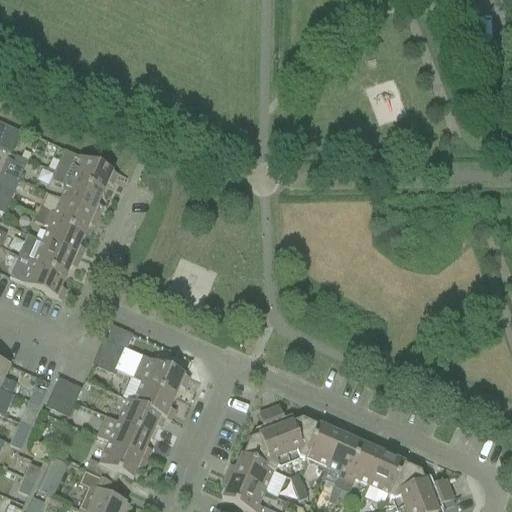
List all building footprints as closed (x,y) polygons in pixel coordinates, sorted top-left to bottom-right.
[(0,146),(0,154),(9,158),(19,135),(7,130),(0,146)] [(55,177),(102,198),(107,187),(112,189),(117,178),(79,161),(72,176),(59,170),(55,177)] [(60,204),(98,221),(102,211),(97,209),(102,198),(55,177),(52,184),(66,190),(60,204)] [(0,202),(9,207),(14,195),(0,188),(0,202)] [(0,216),(4,219),(9,207),(0,202),(0,216)] [(37,219),(84,239),(88,228),(94,231),(98,221),(60,204),(54,218),(40,212),(37,219)] [(42,246),(80,263),(84,253),(79,250),(84,239),(37,219),(34,226),(48,232),(42,246)] [(19,260),(65,281),(70,270),(75,272),(80,263),(42,246),(36,259),(22,253),(19,260)] [(23,288),(61,305),(66,294),(60,292),(65,281),(19,260),(16,268),(29,273),(23,288)] [(108,330),(102,344),(126,354),(132,340),(109,330),(108,330)] [(97,356),(120,367),(126,354),(102,344),(97,356)] [(91,369),(114,380),(120,367),(97,356),(91,369)] [(141,361),(132,382),(141,387),(174,401),(179,390),(184,393),(189,382),(151,365),(141,361)] [(0,389),(9,370),(0,366),(0,389)] [(45,412),(56,417),(69,388),(58,383),(50,401),(45,412)] [(164,423),(169,426),(174,414),(169,412),(174,401),(141,387),(132,406),(132,408),(165,422),(164,423)] [(56,417),(68,422),(72,411),(80,393),(69,388),(56,417)] [(29,406),(39,410),(45,396),(44,396),(35,392),(29,406)] [(117,426),(150,441),(155,430),(160,432),(164,423),(165,422),(132,408),(132,406),(127,404),(117,426)] [(19,428),(29,432),(39,410),(29,406),(19,428)] [(268,415),(288,466),(298,462),(292,427),(291,426),(285,429),(278,411),(268,415)] [(258,440),(277,470),(288,466),(268,415),(258,418),(265,436),(258,439),(258,440)] [(104,420),(95,441),(108,447),(146,464),(151,454),(146,451),(150,441),(117,426),(104,420)] [(298,462),(304,464),(319,430),(318,429),(317,431),(301,424),(292,427),(298,462)] [(9,449),(20,453),(29,432),(19,428),(9,449)] [(306,463),(326,472),(343,434),(333,429),(330,434),(319,430),(304,464),(305,465),(306,463)] [(329,502),(336,505),(340,494),(341,495),(361,448),(350,443),(352,438),(343,434),(326,472),(340,478),(329,502)] [(273,476),(275,477),(277,470),(258,440),(250,444),(242,460),(242,461),(273,474),(273,476)] [(84,476),(114,489),(119,478),(132,483),(137,471),(142,474),(146,464),(108,447),(99,468),(89,464),(84,476)] [(339,500),(346,503),(348,498),(354,484),(368,490),(385,452),(375,448),(372,453),(361,448),(341,495),(339,500)] [(387,501),(388,502),(403,467),(392,462),(395,456),(385,452),(368,490),(387,499),(387,501)] [(225,479),(264,496),(273,476),(273,474),(242,461),(242,460),(240,459),(235,471),(230,469),(225,479)] [(47,466),(38,494),(52,499),(62,471),(47,466)] [(388,502),(393,504),(423,485),(420,476),(403,469),(404,467),(403,467),(388,502)] [(22,482),(33,487),(40,473),(29,468),(22,482)] [(84,476),(77,490),(87,494),(78,511),(123,511),(125,508),(110,501),(115,490),(114,489),(84,476)] [(221,503),(241,511),(263,511),(257,510),(264,496),(225,479),(221,489),(227,491),(221,503)] [(289,482),(294,494),(302,490),(298,479),(289,482)] [(17,495),(28,500),(33,487),(22,482),(17,495)] [(393,504),(396,511),(403,511),(449,494),(445,484),(427,491),(424,484),(423,485),(393,504)] [(294,494),(299,505),(307,502),(302,490),(294,494)] [(403,511),(434,511),(435,511),(452,504),(449,494),(403,511)] [(27,511),(41,511),(44,507),(32,502),(27,511)]
